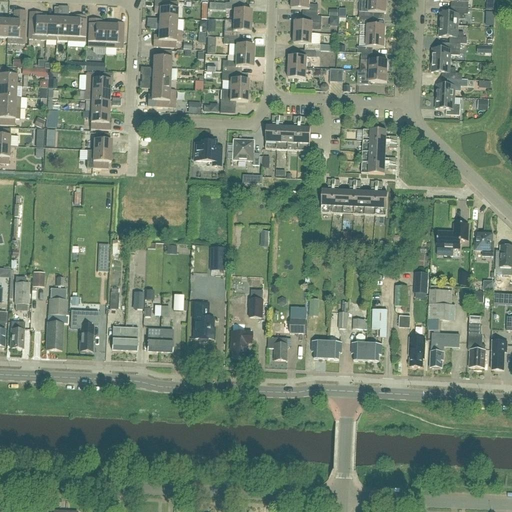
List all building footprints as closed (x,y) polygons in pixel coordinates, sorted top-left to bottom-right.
[(310,7),(310,1),(292,0),(291,11),(303,12),(303,18),(307,18),(318,19),(318,18),(317,18),(318,7),(310,7)] [(441,0),(441,4),(452,4),(451,9),(469,10),(469,0),(441,0)] [(387,5),(361,4),(360,3),(359,21),(374,21),(374,15),(386,16),(387,5)] [(159,21),(177,22),(178,5),(155,4),(155,16),(160,16),(159,21)] [(240,6),(229,5),(225,5),(225,12),(234,12),(233,23),(251,24),(251,12),(240,12),(240,6)] [(469,17),(469,10),(451,9),(451,16),(440,15),(440,27),(458,28),(459,22),(465,22),(465,17),(469,17)] [(8,22),(7,40),(7,46),(24,46),(26,13),(19,13),(19,14),(14,14),(13,22),(8,22)] [(46,42),(47,20),(41,20),(42,15),(29,15),(28,41),(46,42)] [(68,21),(67,43),(85,44),(86,18),(74,18),(74,21),(68,21)] [(322,18),(318,18),(318,19),(307,18),(307,24),(295,24),(294,35),(312,36),(313,32),(321,32),(322,18)] [(56,43),(57,21),(47,20),(46,42),(56,43)] [(0,39),(7,40),(8,22),(0,21),(0,39)] [(67,43),(68,21),(57,21),(56,43),(67,43)] [(177,33),(177,22),(159,21),(159,32),(177,33)] [(374,28),(374,21),(359,21),(359,27),(360,27),(368,28),(368,34),(368,39),(385,39),(385,28),(374,28)] [(105,50),(106,27),(101,27),(101,22),(89,22),(88,49),(105,50)] [(224,33),(223,40),(228,40),(238,40),(239,34),(250,35),(251,24),(233,23),(224,22),(224,33)] [(106,27),(105,50),(123,51),(124,30),(124,25),(112,25),(112,27),(106,27)] [(368,28),(360,27),(359,38),(368,39),(368,34),(368,28)] [(458,35),(458,28),(440,27),(439,39),(450,40),(450,45),(467,46),(468,40),(464,40),(464,35),(458,35)] [(181,33),(177,33),(159,32),(159,38),(154,38),(154,50),(176,50),(176,44),(180,44),(181,33)] [(312,47),(312,36),(294,35),(294,46),(305,47),(305,53),(316,53),(320,53),(321,53),(328,53),(329,48),(312,47)] [(384,51),(385,39),(368,39),(367,49),(359,49),(357,49),(357,55),(361,55),(361,56),(362,56),(373,56),(373,50),(384,51)] [(368,39),(359,39),(359,49),(367,49),(368,39)] [(242,40),(238,40),(228,40),(223,40),(223,46),(236,47),(236,58),(253,59),(254,47),(242,47),(242,40)] [(467,47),(467,46),(450,45),(450,46),(446,45),(446,52),(433,51),(432,62),(451,63),(451,58),(460,58),(461,46),(467,47)] [(305,53),(301,52),(301,59),(289,58),(289,70),(307,70),(307,59),(316,60),(316,53),(305,53)] [(153,70),(171,71),(172,54),(156,53),(156,59),(154,59),(153,70)] [(377,62),(377,56),(373,56),(362,56),(361,56),(360,73),(388,74),(388,63),(377,62)] [(222,63),(221,75),(222,75),(222,74),(226,75),(237,75),(241,76),(241,69),(253,70),(253,59),(236,58),(235,64),(222,63)] [(450,70),(451,63),(432,62),(432,75),(442,76),(442,81),(462,82),(463,76),(456,76),(456,71),(450,70)] [(0,87),(16,89),(21,89),(21,85),(17,85),(17,71),(0,70),(0,87)] [(47,79),(47,71),(22,70),(22,77),(28,78),(28,76),(32,76),(32,77),(35,77),(35,79),(47,79)] [(170,82),(171,71),(153,70),(152,81),(170,82)] [(306,81),(307,70),(289,70),(288,80),(306,81)] [(371,85),(387,85),(388,74),(360,73),(358,73),(358,78),(363,78),(362,87),(371,87),(371,85)] [(236,82),(237,75),(226,75),(222,74),(222,75),(221,75),(221,83),(230,83),(230,93),(248,93),(248,82),(236,82)] [(86,92),(109,93),(109,87),(112,88),(113,76),(86,75),(86,92)] [(170,93),(170,82),(152,81),(152,92),(170,93)] [(462,82),(442,81),(442,82),(451,82),(450,88),(437,87),(436,99),(455,100),(455,94),(461,94),(461,89),(468,89),(468,82),(462,82)] [(0,98),(16,99),(16,89),(0,87),(0,98)] [(109,104),(109,93),(86,92),(85,103),(92,103),(109,104)] [(148,97),(148,109),(153,109),(169,110),(175,110),(176,93),(170,93),(152,92),(152,97),(148,97)] [(236,104),(247,105),(248,93),(230,93),(221,92),(220,116),(235,116),(235,110),(236,110),(236,104)] [(16,99),(0,98),(0,109),(20,111),(21,100),(16,100),(16,99)] [(455,106),(455,100),(436,99),(436,111),(446,112),(446,118),(460,118),(460,107),(455,106)] [(109,115),(109,104),(92,103),(91,114),(109,115)] [(189,104),(188,115),(200,116),(200,105),(189,104)] [(19,122),(20,111),(0,109),(0,127),(15,128),(15,121),(19,122)] [(45,112),(44,129),(54,129),(55,112),(45,112)] [(108,132),(109,115),(91,114),(90,131),(108,132)] [(288,153),(289,130),(267,128),(266,152),(288,153)] [(0,148),(9,149),(10,131),(0,130),(0,148)] [(289,130),(288,153),(310,154),(311,131),(289,130)] [(362,154),(386,155),(387,133),(363,132),(362,154)] [(93,153),(111,154),(111,142),(109,142),(109,136),(94,135),(93,153)] [(216,147),(216,141),(210,141),(210,144),(203,144),(203,146),(195,145),(194,163),(212,164),(212,168),(222,169),(223,149),(217,149),(216,147)] [(259,168),(260,156),(254,155),(254,145),(245,145),(245,143),(234,142),(233,162),(253,163),(253,168),(259,168)] [(0,165),(9,166),(9,149),(0,148),(0,165)] [(87,152),(87,170),(93,170),(108,171),(108,165),(110,165),(111,154),(93,153),(87,152)] [(385,177),(386,155),(362,154),(361,176),(385,177)] [(343,216),(344,193),(322,192),(322,195),(321,215),(343,216)] [(365,217),(366,194),(344,193),(343,216),(365,217)] [(366,194),(365,217),(387,218),(388,195),(366,194)] [(445,251),(444,258),(453,259),(453,251),(460,251),(461,243),(468,243),(469,226),(455,226),(454,235),(438,234),(437,250),(445,251)] [(490,236),(484,236),(477,236),(477,253),(483,253),(483,258),(493,259),(494,244),(490,244),(490,236)] [(496,253),(495,277),(502,277),(511,277),(511,270),(511,248),(500,248),(500,253),(496,253)] [(224,277),(224,266),(225,252),(212,252),(212,265),(211,276),(224,277)] [(108,255),(98,255),(97,274),(107,274),(108,255)] [(363,273),(367,266),(362,263),(357,270),(363,273)] [(0,278),(11,279),(11,271),(0,270),(0,278)] [(427,296),(428,276),(414,275),(413,295),(427,296)] [(485,283),(484,292),(493,293),(494,283),(485,283)] [(28,306),(29,287),(16,286),(15,306),(28,306)] [(407,309),(407,289),(395,288),(394,308),(407,309)] [(65,302),(66,292),(50,291),(50,301),(48,301),(47,317),(66,318),(67,302),(65,302)] [(118,295),(118,291),(111,291),(111,295),(110,295),(109,311),(118,312),(119,295),(118,295)] [(452,307),(452,293),(430,292),(428,332),(438,333),(438,322),(449,323),(449,307),(452,307)] [(143,312),(143,295),(133,294),(132,311),(143,312)] [(511,296),(494,296),(494,305),(511,305),(511,296)] [(182,313),(183,298),(173,297),(173,313),(182,313)] [(250,302),(249,320),(262,320),(263,302),(250,302)] [(310,302),(310,310),(318,310),(319,302),(310,302)] [(213,342),(214,330),(212,330),(213,320),(207,320),(208,305),(193,304),(192,320),(194,320),(194,341),(198,341),(198,343),(201,345),(205,345),(207,343),(207,342),(213,342)] [(347,331),(348,305),(342,305),(342,315),(339,315),(338,331),(347,331)] [(153,307),(152,316),(165,317),(165,308),(153,307)] [(386,340),(387,312),(373,311),(371,332),(380,332),(380,340),(386,340)] [(81,330),(79,354),(80,354),(80,355),(85,355),(85,354),(92,354),(93,338),(92,337),(93,322),(99,323),(99,314),(71,313),(70,330),(81,330)] [(410,331),(410,319),(399,318),(398,330),(410,331)] [(481,335),(481,327),(481,319),(470,318),(469,326),(469,335),(481,335)] [(305,336),(305,321),(290,321),(289,336),(305,336)] [(367,332),(367,322),(353,321),(353,331),(367,332)] [(23,351),(24,325),(11,324),(10,350),(23,351)] [(47,325),(46,353),(62,353),(63,326),(47,325)] [(124,353),(125,330),(112,330),(112,352),(124,353)] [(125,330),(124,353),(137,353),(138,331),(125,330)] [(159,354),(160,332),(148,331),(147,354),(159,354)] [(160,332),(159,354),(172,355),(173,332),(160,332)] [(231,344),(230,352),(232,353),(232,361),(244,361),(244,347),(251,347),(252,337),(243,337),(236,336),(231,336),(231,344)] [(460,350),(460,337),(432,336),(431,349),(431,354),(430,370),(442,370),(442,363),(444,364),(444,350),(460,350)] [(484,371),(485,353),(485,349),(480,349),(481,337),(469,336),(468,353),(470,353),(469,370),(484,371)] [(287,363),(288,347),(287,347),(287,341),(268,340),(268,351),(275,351),(274,363),(287,363)] [(410,340),(409,358),(411,358),(410,369),(421,369),(422,358),(424,358),(425,341),(410,340)] [(326,362),(327,344),(312,343),(312,354),(314,354),(314,361),(326,362)] [(327,344),(326,362),(339,362),(339,355),(342,355),(342,345),(327,344)] [(492,355),(492,373),(504,373),(505,355),(507,355),(507,344),(492,344),(492,355)] [(366,364),(367,346),(352,345),(352,356),(354,356),(354,363),(366,364)] [(367,346),(366,364),(379,364),(379,357),(382,357),(382,347),(367,346)]
